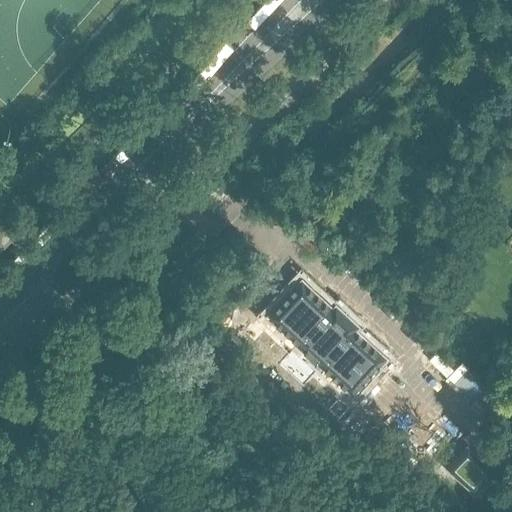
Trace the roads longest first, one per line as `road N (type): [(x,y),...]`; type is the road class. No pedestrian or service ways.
road 1 (tertiary): [(78,225),(143,177),(333,0)]
road 2 (tertiary): [(287,0),(78,225)]
